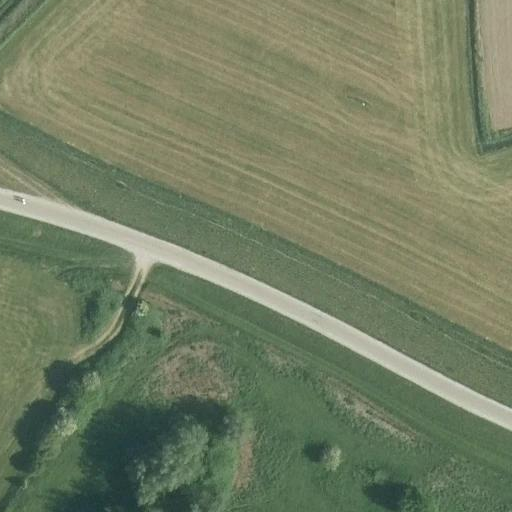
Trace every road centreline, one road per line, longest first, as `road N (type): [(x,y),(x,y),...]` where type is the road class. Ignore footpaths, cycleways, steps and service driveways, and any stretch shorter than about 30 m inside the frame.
road 1 (unclassified): [(0,200),(155,255),(511,422)]
road 2 (track): [(138,280),(511,469)]
road 3 (track): [(155,255),(0,489)]
